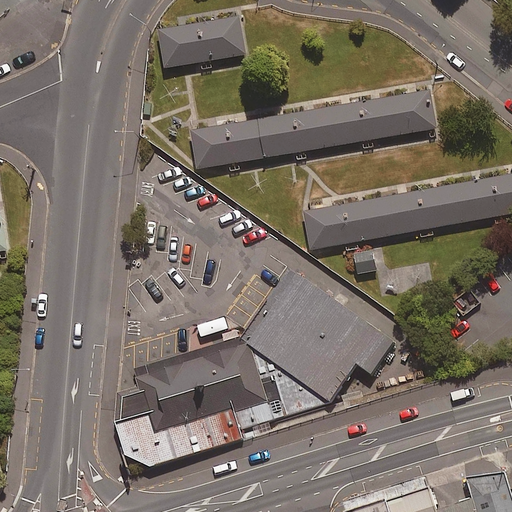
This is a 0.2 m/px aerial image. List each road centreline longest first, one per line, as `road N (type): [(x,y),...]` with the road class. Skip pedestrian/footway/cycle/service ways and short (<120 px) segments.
road 1 (residential): [(93,76),(61,438)]
road 2 (secondary): [(287,468),(511,404)]
road 3 (secondary): [(511,429),(294,493)]
road 4 (secondary): [(511,87),(400,0)]
road 5 (secondary): [(160,506),(287,468)]
road 6 (secondary): [(61,438),(117,497),(160,506)]
